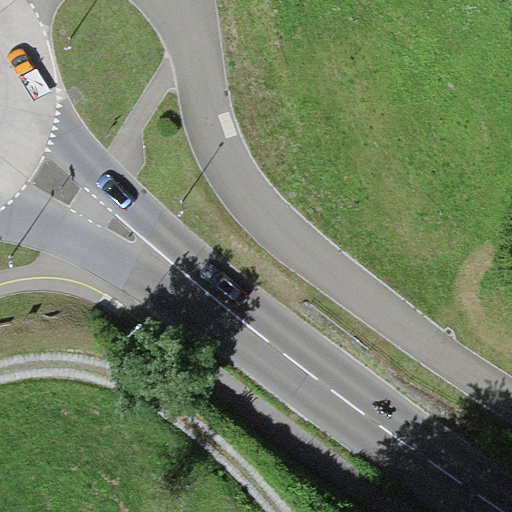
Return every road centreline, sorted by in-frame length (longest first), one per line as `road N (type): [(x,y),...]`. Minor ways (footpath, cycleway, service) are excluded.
road 1 (secondary): [(5,146),(507,511)]
road 2 (residential): [(176,0),(228,164),(260,207),(456,366),(511,399)]
road 3 (secondary): [(5,146),(23,90),(20,60),(0,18)]
